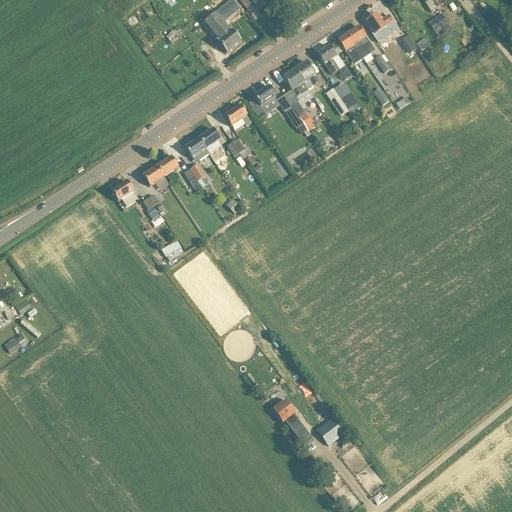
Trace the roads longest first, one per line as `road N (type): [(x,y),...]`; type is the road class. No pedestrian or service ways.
road 1 (unclassified): [(376,511),(511,403),(511,59),(463,0)]
road 2 (secondary): [(0,241),(356,0)]
